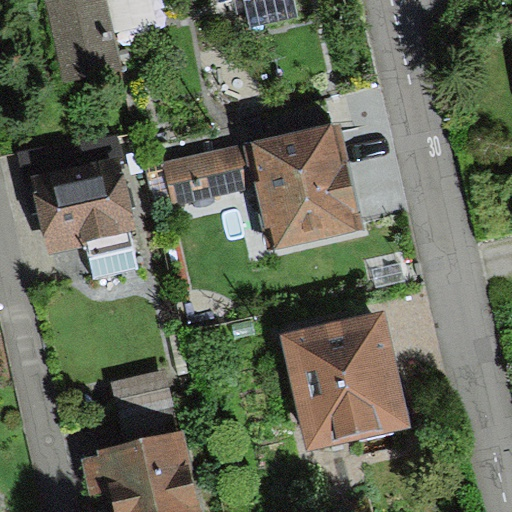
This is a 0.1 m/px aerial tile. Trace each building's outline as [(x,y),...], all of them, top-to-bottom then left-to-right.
[(104,0),(55,0),(48,2),(66,82),(121,69),(104,0)] [(511,17),(500,20),(511,80),(511,17)] [(177,208),(254,190),(268,251),(365,229),(341,123),(253,142),(166,162),(177,208)] [(32,180),(48,253),(87,245),(91,260),(134,250),(130,231),(138,229),(123,160),(32,180)] [(283,338),(308,455),(412,432),(387,316),(372,319),(283,338)] [(87,448),(102,511),(206,511),(185,425),(87,448)]
